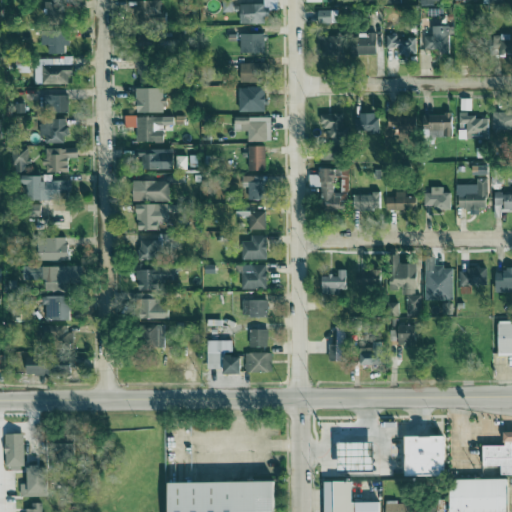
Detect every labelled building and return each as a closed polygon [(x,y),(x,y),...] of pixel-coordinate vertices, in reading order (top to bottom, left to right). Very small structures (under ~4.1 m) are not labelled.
[(135,0),(135,22),(162,22),(162,0),(135,0)] [(231,0),(221,0),(222,12),(232,11),(231,0)] [(240,23),(266,23),(266,8),(276,8),(276,0),(263,0),(264,4),(239,4),(240,23)] [(43,18),(62,19),(63,2),(43,1),(43,18)] [(318,10),(318,24),(338,23),(338,10),(318,10)] [(442,49),(442,53),(450,53),(450,26),(432,25),(432,36),(424,36),(424,48),(442,49)] [(40,30),(41,45),(48,45),(48,54),(67,54),(66,29),(40,30)] [(240,34),(240,53),(264,54),(264,34),(240,34)] [(376,54),(376,34),(352,34),(352,55),(376,54)] [(511,52),(511,34),(499,35),(499,53),(511,52)] [(399,54),(416,54),(416,39),(396,38),(396,35),(386,35),(386,47),(399,48),(399,54)] [(343,36),(318,37),(318,49),(322,49),(323,57),(344,56),(343,36)] [(71,59),(34,58),(34,84),(71,85),(71,59)] [(136,82),(155,83),(155,60),(137,59),(136,82)] [(240,82),(262,83),(263,64),(240,63),(240,82)] [(247,112),(265,112),(265,86),(246,86),(247,112)] [(136,89),(136,113),(163,113),(163,88),(136,89)] [(67,94),(43,95),(44,112),(67,112),(67,94)] [(471,99),(460,99),(460,111),(471,111),(471,99)] [(511,111),(492,111),(491,136),(511,136),(511,111)] [(487,117),(468,117),(468,112),(458,112),(458,139),(488,139),(487,117)] [(322,113),(322,130),(325,130),(325,142),(342,142),(343,114),(322,113)] [(388,127),(396,127),(396,135),(416,135),(417,114),(388,113),(388,127)] [(378,133),(377,115),(354,115),(355,134),(378,133)] [(173,116),(124,117),(124,128),(136,127),(136,142),(163,141),(162,130),(173,130),(173,116)] [(247,141),(270,141),(270,117),(233,117),(233,131),(247,131),(247,141)] [(46,143),(65,143),(65,120),(39,121),(39,136),(45,136),(46,143)] [(248,170),(265,170),(265,146),(248,146),(248,170)] [(44,148),(45,172),(68,172),(68,158),(78,158),(77,148),(44,148)] [(26,149),(13,149),(13,172),(27,172),(26,149)] [(171,149),(134,149),(134,157),(143,157),(143,169),(171,169),(171,149)] [(320,211),(347,212),(348,169),(319,168),(318,175),(309,175),(309,187),(320,187),(320,211)] [(133,202),(169,201),(168,173),(155,173),(155,180),(133,181),(133,202)] [(51,181),(51,175),(21,176),(21,184),(27,184),(28,199),(71,198),(71,180),(51,181)] [(266,199),(265,175),(241,176),(241,187),(247,187),(247,199),(266,199)] [(477,185),(457,185),(457,208),(487,208),(486,179),(477,179),(477,185)] [(424,193),(424,205),(433,206),(433,210),(450,211),(450,193),(443,193),(443,187),(431,187),(431,193),(424,193)] [(386,211),(417,210),(417,196),(405,197),(405,191),(395,192),(395,197),(386,197),(386,211)] [(511,192),(493,193),(494,211),(511,210),(511,192)] [(353,194),(353,210),(380,210),(380,194),(353,194)] [(136,204),(137,231),(158,230),(158,222),(168,222),(167,204),(136,204)] [(265,231),(265,211),(250,211),(250,207),(236,207),(236,216),(249,217),(248,230),(265,231)] [(139,240),(139,259),(158,260),(159,246),(173,247),(173,235),(157,234),(157,240),(139,240)] [(266,259),(265,235),(250,235),(250,241),(241,241),(241,260),(266,259)] [(67,261),(68,238),(42,237),(41,260),(67,261)] [(389,289),(402,290),(402,294),(416,295),(416,264),(399,263),(399,255),(389,255),(389,289)] [(453,268),(434,267),(435,260),(426,259),(424,298),(452,299),(453,268)] [(177,287),(177,265),(138,264),(137,287),(177,287)] [(266,265),(236,265),(236,273),(241,273),(242,289),(267,289),(266,265)] [(29,279),(45,279),(45,289),(70,289),(70,283),(80,283),(80,266),(29,267),(29,279)] [(459,269),(460,286),(487,286),(487,268),(459,269)] [(495,273),(495,293),(511,292),(511,268),(503,268),(504,273),(495,273)] [(345,270),(337,270),(337,276),(321,276),(322,295),(338,294),(338,290),(346,289),(345,270)] [(379,287),(380,272),(358,271),(357,286),(379,287)] [(420,295),(406,295),(405,315),(420,315),(420,295)] [(69,296),(44,296),(44,321),(69,320),(69,296)] [(159,299),(142,300),(143,319),(169,318),(168,304),(159,305),(159,299)] [(242,317),(267,317),(267,300),(241,301),(242,317)] [(511,323),(511,354),(497,354),(497,323),(511,323)] [(66,325),(43,326),(44,349),(73,348),(73,333),(67,333),(66,325)] [(163,325),(143,326),(144,348),(164,348),(163,325)] [(416,344),(416,326),(396,325),(396,331),(389,331),(389,344),(416,344)] [(328,361),(345,361),(346,328),(336,328),(335,345),(329,344),(328,361)] [(267,347),(267,329),(249,330),(249,347),(267,347)] [(232,341),(207,340),(207,369),(221,370),(221,353),(232,353),(232,341)] [(373,370),(374,349),(360,349),(359,369),(373,370)] [(245,353),(245,372),(272,372),(271,352),(245,353)] [(224,374),(241,374),(240,356),(223,357),(224,374)] [(26,357),(26,375),(49,375),(49,357),(26,357)] [(483,466),(500,466),(500,475),(511,474),(511,432),(504,432),(504,447),(483,446),(483,466)] [(24,466),(23,434),(4,434),(5,466),(24,466)] [(444,437),(445,476),(406,476),(406,437),(444,437)] [(338,443),(374,442),(375,471),(339,473),(338,443)] [(27,484),(20,484),(20,496),(47,497),(47,467),(27,466),(27,484)] [(452,511),(452,480),(507,480),(507,511),(452,511)] [(275,483),(276,511),(166,511),(166,485),(275,483)] [(356,511),(356,503),(379,502),(379,511),(356,511)] [(23,511),(42,511),(42,503),(31,503),(31,509),(23,509),(23,511)] [(386,511),(386,504),(410,503),(410,511),(386,511)]
